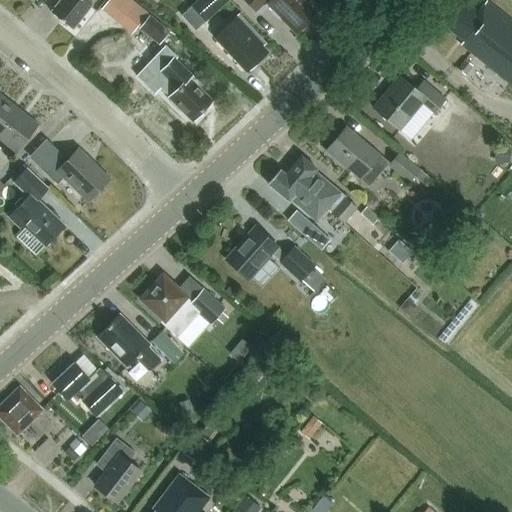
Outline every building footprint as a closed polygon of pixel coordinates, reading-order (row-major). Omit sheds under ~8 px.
[(85,0),(60,0),(51,11),(72,28),(91,4),(85,0)] [(214,0),(198,0),(192,6),(205,21),(221,7),(214,0)] [(316,14),(302,0),(244,0),(257,13),(264,6),(277,19),(281,18),(296,33),(316,14)] [(461,47),(480,62),(511,87),(511,20),(488,1),(478,14),(462,2),(442,27),(463,44),(461,47)] [(192,6),(182,15),(195,30),(205,21),(192,6)] [(149,15),(138,28),(158,45),(169,32),(149,15)] [(270,54),(263,46),(265,44),(240,17),(216,39),(246,72),(265,55),(266,57),(270,54)] [(198,87),(201,84),(173,57),(159,71),(151,69),(146,74),(147,81),(152,86),(159,86),(172,99),(170,101),(179,110),(181,108),(193,120),(196,118),(198,120),(207,111),(204,109),(213,100),(198,87)] [(473,66),(464,59),(456,68),(466,75),(473,66)] [(425,106),(436,115),(447,101),(427,84),(420,92),(401,76),(374,109),(402,133),(425,106)] [(0,136),(21,111),(3,97),(0,99),(0,136)] [(39,125),(21,111),(0,136),(0,138),(17,153),(39,125)] [(348,128),(326,154),(361,183),(362,182),(368,187),(389,162),(348,128)] [(496,146),(494,162),(509,164),(511,147),(496,146)] [(63,178),(87,202),(109,179),(78,149),(68,160),(58,151),(42,167),(58,183),(63,178)] [(414,177),(420,169),(402,154),(393,166),(411,181),(414,177)] [(301,158),(288,173),(285,176),(279,171),(268,185),(288,202),(291,201),(316,222),(325,212),(343,226),(357,209),(315,173),(317,171),(301,158)] [(433,180),(420,169),(414,177),(427,187),(433,180)] [(27,196),(8,217),(22,230),(25,227),(45,246),(64,226),(37,200),(47,189),(27,170),(14,184),(27,196)] [(367,206),(360,214),(373,225),(380,217),(367,206)] [(308,238),(317,228),(296,210),(287,220),(308,238)] [(280,263),(300,281),(302,279),(312,268),(313,267),(314,266),(294,248),(287,256),(278,248),(279,247),(255,226),(225,260),(249,281),(272,255),(281,263),(280,263)] [(325,278),(313,267),(312,268),(302,279),(314,290),(325,278)] [(226,312),(204,292),(192,305),(185,300),(186,299),(163,278),(142,301),(164,322),(161,325),(177,339),(199,316),(212,327),(218,320),(224,314),(226,312)] [(228,287),(224,292),(230,297),(234,292),(228,287)] [(416,310),(416,305),(407,298),(399,308),(410,317),(416,310)] [(474,307),(468,303),(439,338),(444,343),(474,307)] [(138,360),(150,372),(161,361),(149,348),(150,347),(119,317),(97,338),(128,369),(138,360)] [(160,331),(150,341),(167,357),(176,348),(160,331)] [(80,391),(84,396),(80,400),(96,417),(122,393),(99,368),(87,379),(74,365),(52,386),(67,403),(80,391)] [(300,377),(294,384),(311,397),(316,389),(300,377)] [(43,411),(20,388),(0,407),(0,417),(18,436),(43,411)] [(189,400),(179,404),(183,415),(193,412),(189,400)] [(141,402),(131,412),(142,422),(152,412),(141,402)] [(194,461),(219,429),(216,427),(219,422),(209,414),(181,450),(194,461)] [(321,422),(311,415),(300,431),(309,438),(321,422)] [(73,429),(68,434),(74,439),(78,435),(73,429)] [(97,441),(87,431),(82,437),(91,446),(97,441)] [(141,470),(129,461),(135,452),(116,438),(101,458),(111,466),(95,486),(117,502),(141,470)] [(80,455),(86,449),(77,440),(70,446),(80,455)] [(198,511),(210,498),(179,474),(153,508),(156,511),(155,511),(198,511)] [(230,511),(256,511),(260,507),(244,495),(230,511)] [(322,495),(309,511),(324,511),(332,503),(322,495)]
